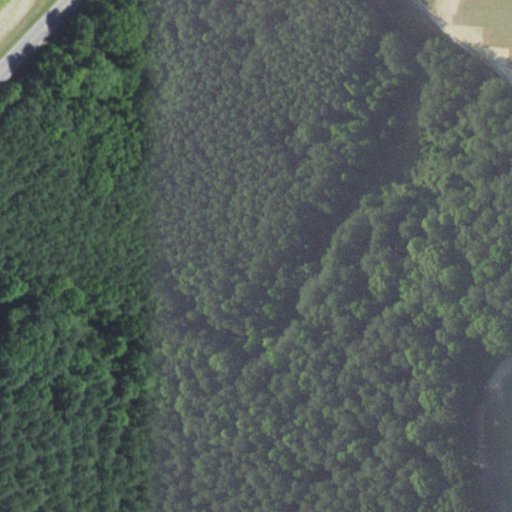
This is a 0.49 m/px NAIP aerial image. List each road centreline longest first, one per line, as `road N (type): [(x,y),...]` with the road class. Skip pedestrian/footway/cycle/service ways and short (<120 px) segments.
road 1 (track): [(432,14),(402,175)]
road 2 (track): [(417,0),(511,82)]
